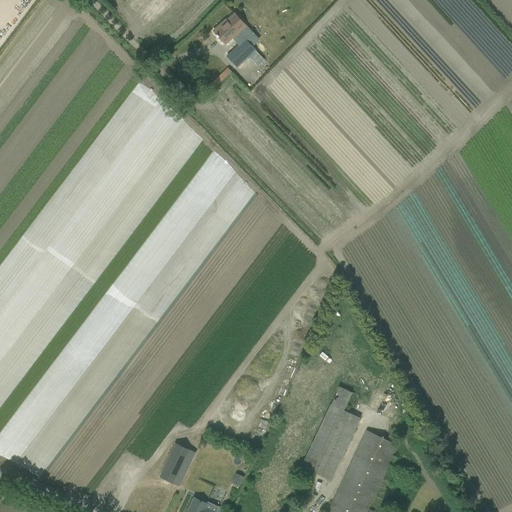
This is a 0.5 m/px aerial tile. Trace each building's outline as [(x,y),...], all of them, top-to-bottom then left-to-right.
[(220,25),(213,31),(217,35),(216,36),(218,38),(218,37),(225,44),(232,38),(239,45),(234,49),(227,56),(237,67),(255,51),(251,47),(259,40),(245,26),(233,13),(220,25)] [(301,467),(331,481),(360,418),(344,411),(352,393),(338,386),(301,467)] [(265,421),(262,429),(269,431),(272,424),(265,421)] [(327,511),(366,511),(398,446),(393,444),(398,433),(391,430),(386,440),(379,437),(367,431),(366,431),(327,511)] [(175,443),(160,477),(179,486),(180,484),(186,471),(189,464),(183,460),(188,449),(175,443)] [(236,473),(232,482),(239,486),(243,477),(236,473)] [(210,511),(205,509),(207,504),(194,498),(187,511),(210,511)]
